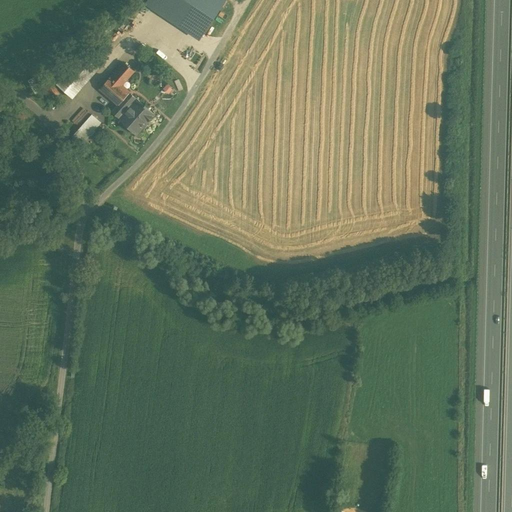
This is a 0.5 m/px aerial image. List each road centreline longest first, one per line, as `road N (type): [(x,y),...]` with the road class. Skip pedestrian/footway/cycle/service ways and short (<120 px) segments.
road 1 (motorway): [(501,0),(487,511)]
road 2 (unclassified): [(47,511),(82,205),(47,121),(0,87)]
road 3 (unknown): [(78,239),(192,90)]
